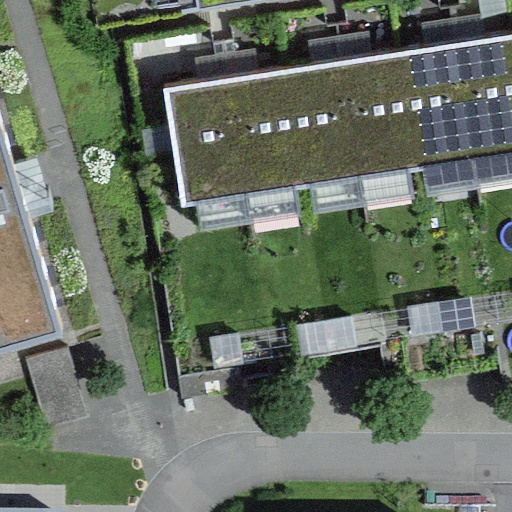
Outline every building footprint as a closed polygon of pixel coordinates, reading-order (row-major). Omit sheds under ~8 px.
[(186,0),(188,14),(271,0),(186,0)] [(476,161),(511,155),(511,39),(459,48),(476,161)] [(421,170),(476,161),(459,48),(403,56),(421,170)] [(362,179),(421,170),(403,56),(344,65),(362,179)] [(306,188),(362,179),(344,65),(288,74),(306,188)] [(253,196),(306,188),(288,74),(235,82),(253,196)] [(188,206),(253,196),(235,82),(170,92),(188,206)] [(0,129),(0,350),(62,332),(0,129)]
